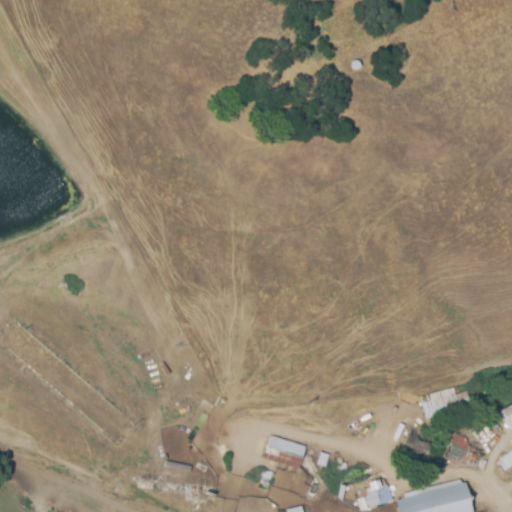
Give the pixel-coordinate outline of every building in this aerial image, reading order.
[(423,416),(468,404),(465,391),(454,394),(452,387),(418,396),(423,416)] [(511,404),(498,412),(508,432),(511,429),(511,404)] [(429,442),(408,434),(402,450),(423,457),(429,442)] [(305,447),(270,435),(262,458),(297,470),(305,447)] [(511,447),(495,459),(502,470),(511,464),(511,447)] [(369,488),(355,492),(359,510),(388,503),(383,479),(368,483),(369,488)] [(472,511),(464,479),(394,496),(398,511),(472,511)]
